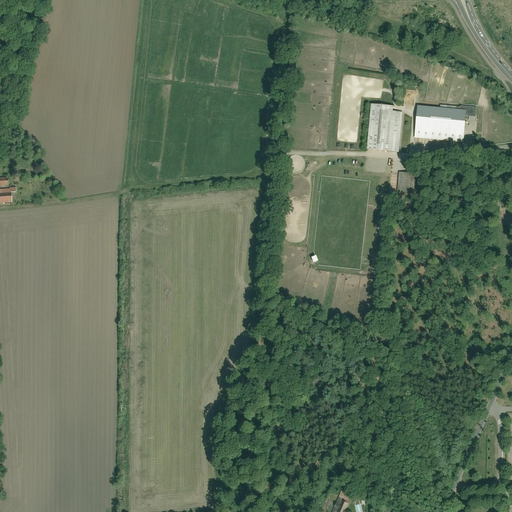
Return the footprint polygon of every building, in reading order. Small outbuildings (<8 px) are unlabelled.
[(403,108),(371,105),(367,149),(399,152),(403,108)] [(460,110),(419,106),(416,138),(464,142),(465,123),(477,124),(478,108),(460,107),(460,110)] [(411,175),(398,173),(396,188),(409,190),(411,175)] [(0,203),(11,203),(11,193),(16,192),(16,187),(0,187),(0,203)] [(342,490),(332,511),(346,511),(354,496),(342,490)]
